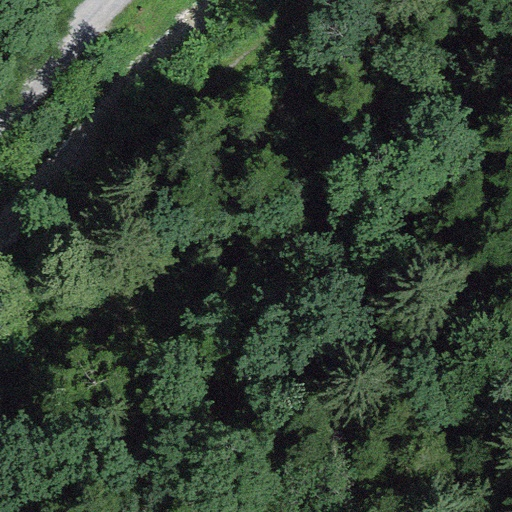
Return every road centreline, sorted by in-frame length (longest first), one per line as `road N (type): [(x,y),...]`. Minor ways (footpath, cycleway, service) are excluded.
road 1 (track): [(0,356),(308,0)]
road 2 (track): [(117,0),(0,128)]
